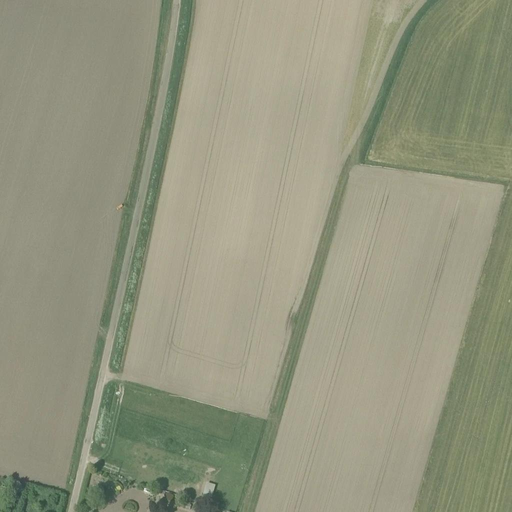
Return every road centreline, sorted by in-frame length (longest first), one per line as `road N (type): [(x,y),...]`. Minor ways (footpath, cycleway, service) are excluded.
road 1 (track): [(247,511),(398,48),(430,0)]
road 2 (unclassified): [(69,511),(181,0)]
